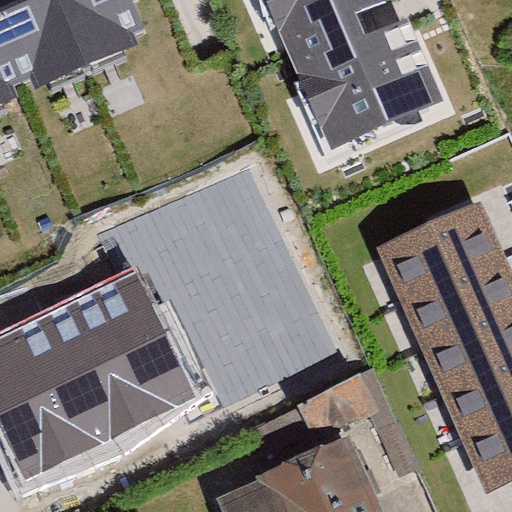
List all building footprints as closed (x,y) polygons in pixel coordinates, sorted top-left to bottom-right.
[(130,0),(0,0),(0,89),(143,29),(130,0)] [(400,0),(269,0),(333,147),(444,100),(400,0)] [(511,479),(511,279),(480,207),(381,250),(487,490),(511,479)] [(192,396),(134,275),(0,338),(0,422),(25,476),(192,396)] [(300,412),(314,446),(376,421),(402,485),(432,473),(391,374),(300,412)] [(387,511),(361,451),(227,508),(228,511),(387,511)]
